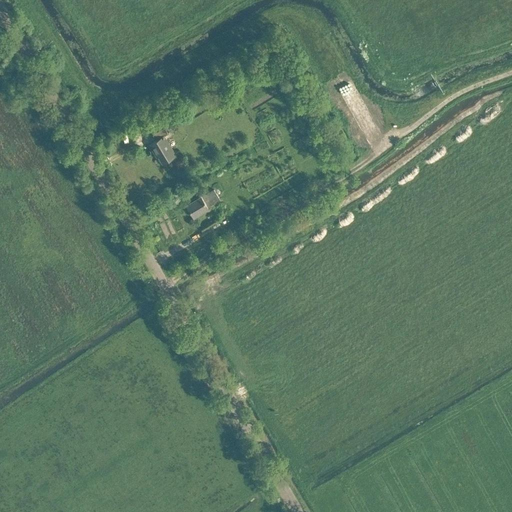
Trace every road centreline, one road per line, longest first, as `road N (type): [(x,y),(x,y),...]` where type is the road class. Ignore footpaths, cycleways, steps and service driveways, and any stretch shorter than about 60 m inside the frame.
road 1 (tertiary): [(296,511),(0,7)]
road 2 (track): [(164,286),(454,96),(511,71)]
